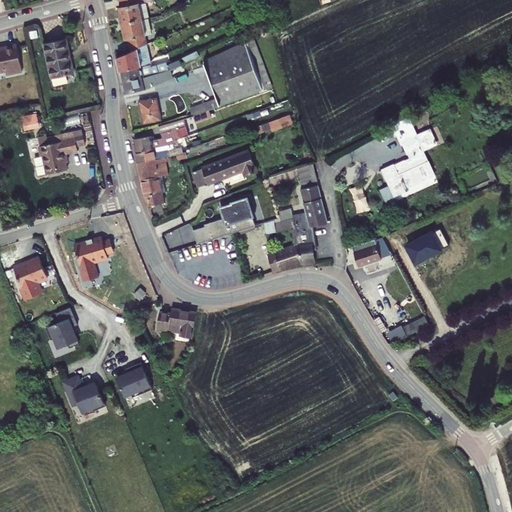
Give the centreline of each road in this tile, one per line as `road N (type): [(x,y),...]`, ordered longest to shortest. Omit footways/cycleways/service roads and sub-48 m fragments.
road 1 (tertiary): [(131,199),(157,265),(185,294),(223,299),(299,279),(343,294),(384,358),(474,450)]
road 2 (tertiary): [(91,0),(131,199)]
road 3 (residential): [(131,199),(0,238)]
